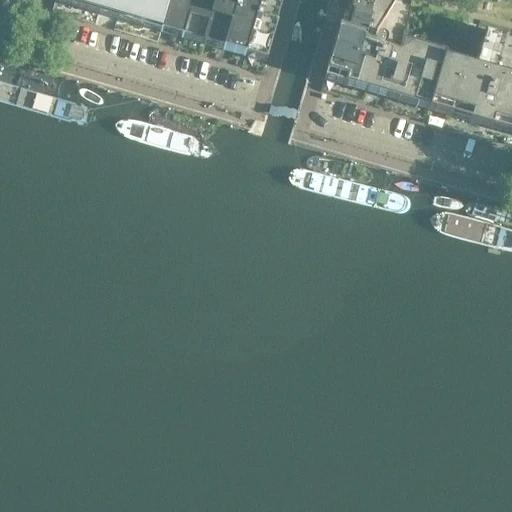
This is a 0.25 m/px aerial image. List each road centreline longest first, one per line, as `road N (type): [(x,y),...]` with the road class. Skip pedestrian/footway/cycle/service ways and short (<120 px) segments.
road 1 (residential): [(288,0),(254,111),(0,37)]
road 2 (residential): [(511,178),(307,120),(341,0)]
